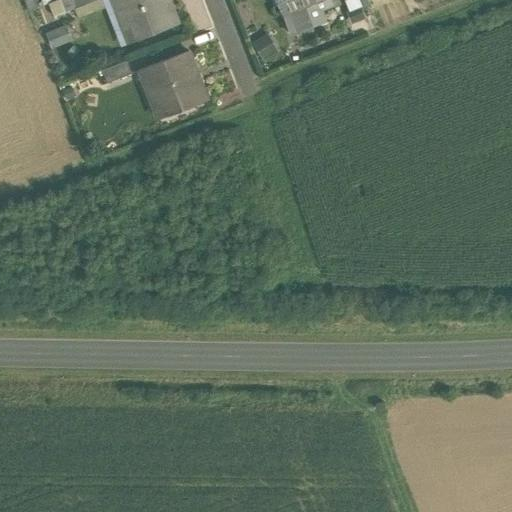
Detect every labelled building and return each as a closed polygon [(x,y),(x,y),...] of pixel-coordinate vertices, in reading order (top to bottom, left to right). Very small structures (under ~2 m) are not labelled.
[(71,0),(74,9),(96,0),(71,0)] [(168,0),(113,0),(118,12),(126,8),(138,40),(178,24),(168,0)] [(276,0),(290,34),(311,25),(303,4),(314,0),(276,0)] [(48,33),(52,45),(76,36),(72,24),(48,33)] [(268,34),(253,44),(263,59),(278,50),(268,34)] [(198,82),(186,51),(141,69),(160,119),(208,101),(200,81),(198,82)] [(103,70),(107,82),(131,73),(127,62),(103,70)]
